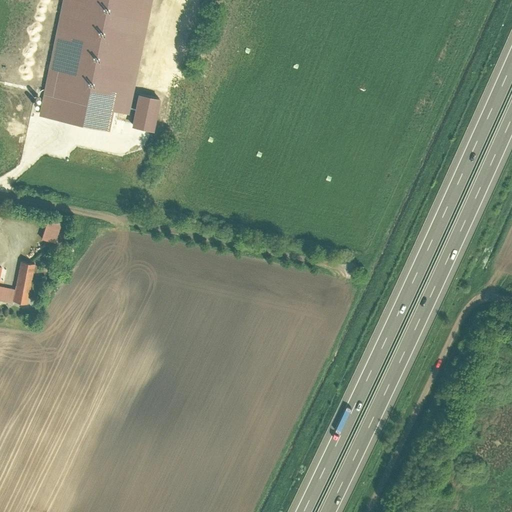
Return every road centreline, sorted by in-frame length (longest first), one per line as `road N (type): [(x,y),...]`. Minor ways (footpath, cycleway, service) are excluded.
road 1 (motorway): [(511,62),(302,511)]
road 2 (motorway): [(326,511),(511,114)]
road 3 (unclassified): [(0,191),(339,262)]
road 4 (unclassified): [(511,294),(476,299),(462,313),(366,511)]
